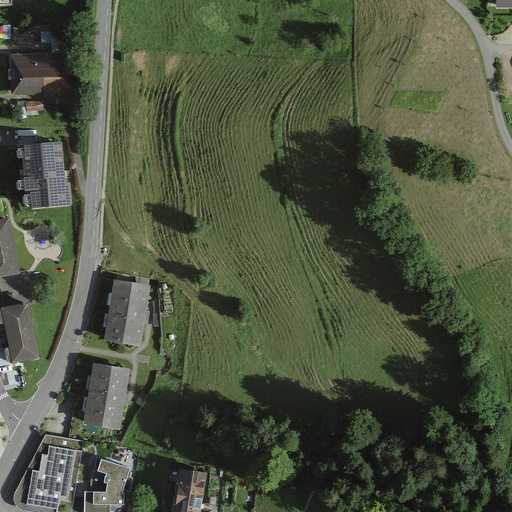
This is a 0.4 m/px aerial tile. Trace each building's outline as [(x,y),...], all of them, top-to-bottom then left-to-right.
[(511,0),(496,0),(496,10),(511,10),(511,0)] [(46,93),(44,56),(13,58),(14,95),(46,93)] [(70,96),(68,56),(44,56),(46,93),(46,97),(70,96)] [(42,102),(26,103),(27,111),(42,110),(42,102)] [(59,145),(25,148),(30,211),(65,208),(59,145)] [(13,222),(0,224),(0,278),(24,273),(13,222)] [(147,285),(116,281),(107,338),(138,343),(147,285)] [(33,306),(6,312),(18,363),(45,357),(33,306)] [(124,372),(94,366),(83,424),(114,430),(124,372)] [(52,511),(70,511),(82,439),(48,434),(22,487),(19,495),(20,502),(25,508),(52,511)] [(127,492),(133,469),(100,457),(91,491),(90,511),(113,511),(114,504),(128,505),(127,492)] [(200,511),(207,475),(184,471),(176,511),(200,511)]
